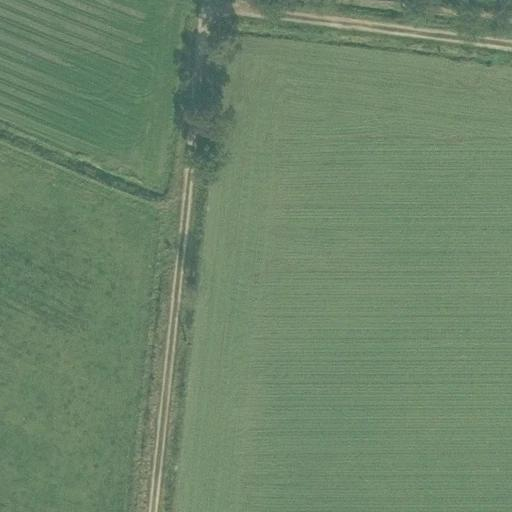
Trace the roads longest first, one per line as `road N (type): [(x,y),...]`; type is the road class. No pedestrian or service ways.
road 1 (track): [(149,511),(205,0)]
road 2 (track): [(511,43),(205,4)]
